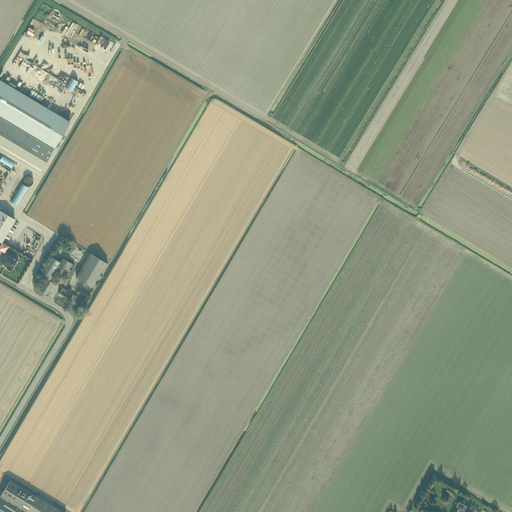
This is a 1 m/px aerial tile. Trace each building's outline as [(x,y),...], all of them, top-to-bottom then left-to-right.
[(110,38),(94,29),(92,32),(90,31),(87,37),(95,41),(99,34),(109,40),(110,38)] [(47,41),(47,47),(53,47),(53,50),(55,50),(55,45),(52,45),(52,41),(47,41)] [(96,64),(93,72),(98,74),(98,73),(101,74),(104,67),(96,64)] [(78,85),(81,79),(75,76),(67,93),(80,99),(85,88),(78,85)] [(0,151),(38,174),(54,148),(70,121),(0,79),(0,151)] [(30,93),(40,97),(43,90),(34,86),(33,88),(32,88),(30,93)] [(33,186),(37,182),(36,181),(37,179),(33,175),(28,180),(33,186)] [(0,241),(2,242),(15,220),(0,211),(0,241)] [(18,259),(17,260),(6,253),(7,253),(6,252),(0,263),(4,265),(3,265),(7,267),(6,268),(11,271),(18,259)] [(108,264),(90,253),(76,277),(93,288),(108,264)] [(40,273),(50,279),(55,271),(66,277),(73,264),(63,258),(60,262),(50,256),(40,273)] [(47,295),(54,283),(47,279),(40,291),(47,295)] [(67,290),(63,288),(58,295),(69,302),(74,294),(71,292),(72,290),(68,288),(67,290)] [(161,398),(166,401),(172,385),(168,383),(161,398)] [(153,454),(148,463),(152,465),(157,457),(153,454)] [(125,456),(121,464),(125,466),(129,459),(125,456)] [(26,511),(36,495),(11,481),(2,497),(26,511)] [(26,511),(63,511),(36,495),(26,511)] [(26,511),(2,497),(0,499),(0,511),(26,511)] [(467,507),(465,506),(459,502),(457,506),(460,508),(459,511),(466,511),(465,511),(467,507)]
